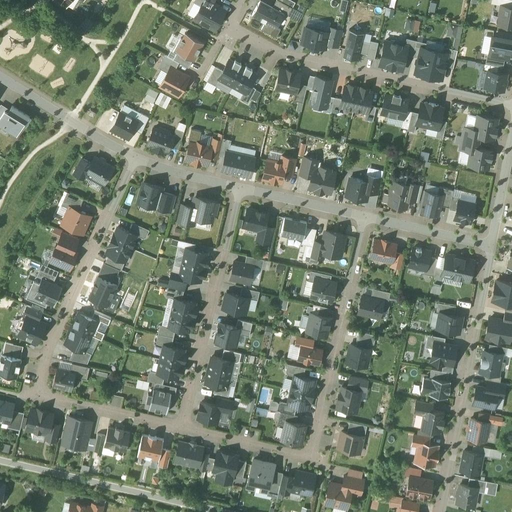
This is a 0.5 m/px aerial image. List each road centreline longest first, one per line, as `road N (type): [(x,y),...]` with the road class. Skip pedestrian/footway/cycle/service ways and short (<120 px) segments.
road 1 (residential): [(132,158),(40,369),(37,393),(182,430)]
road 2 (residential): [(182,430),(312,453),(366,219)]
road 3 (residential): [(231,21),(234,35),(268,51),(511,109)]
road 4 (residential): [(488,248),(439,511)]
road 5 (residential): [(236,192),(182,430)]
road 6 (residential): [(0,79),(132,158)]
road 7 (residential): [(236,192),(366,219)]
road 8 (residential): [(366,219),(488,248)]
road 9 (residential): [(511,128),(488,248)]
